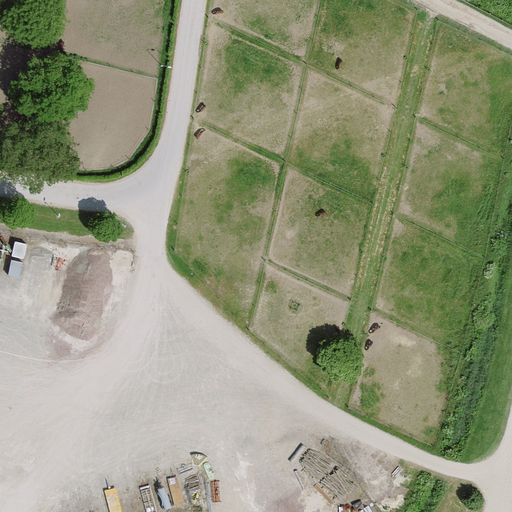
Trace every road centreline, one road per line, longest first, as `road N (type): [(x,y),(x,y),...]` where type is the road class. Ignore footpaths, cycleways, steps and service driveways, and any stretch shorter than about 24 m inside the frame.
road 1 (unknown): [(122,295),(64,426),(14,511)]
road 2 (unknown): [(122,295),(36,344),(0,347)]
